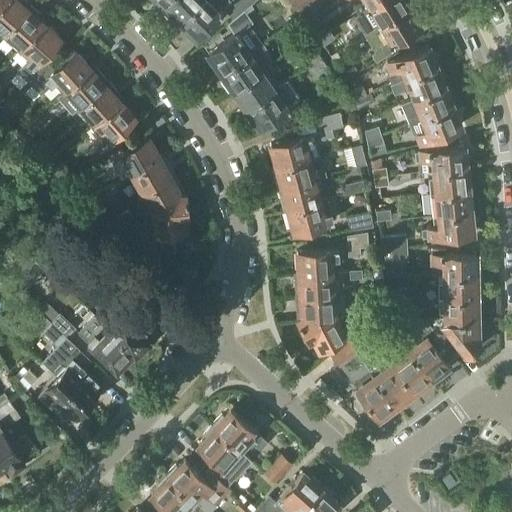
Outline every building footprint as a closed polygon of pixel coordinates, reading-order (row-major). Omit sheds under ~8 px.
[(0,28),(3,32),(25,7),(17,0),(1,0),(0,2),(0,28)] [(167,0),(163,4),(179,20),(179,19),(198,0),(167,0)] [(198,0),(179,19),(179,20),(195,35),(222,8),(232,18),(243,9),(254,0),(231,0),(230,0),(198,0)] [(290,0),(304,21),(320,12),(311,0),(290,0)] [(359,12),(378,0),(362,0),(354,5),(359,12)] [(374,13),(380,23),(408,6),(403,0),(378,0),(359,12),(359,13),(355,15),(359,22),(374,13)] [(363,34),(374,51),(371,54),(375,61),(397,48),(392,42),(419,25),(408,6),(380,23),(363,34)] [(19,46),(42,21),(25,7),(3,32),(19,46)] [(232,18),(226,23),(234,34),(208,52),(220,70),(248,51),(253,47),(261,42),(248,24),(252,22),(243,9),(232,18)] [(16,70),(28,81),(47,63),(40,57),(59,36),(42,21),(19,46),(29,55),(16,70)] [(318,38),(329,31),(323,23),(313,30),(318,38)] [(300,43),(309,37),(303,28),(294,34),(300,43)] [(329,31),(318,38),(323,46),(334,38),(329,31)] [(221,71),(233,88),(261,69),(262,70),(270,64),(270,62),(270,59),(269,55),(268,52),(264,45),(262,41),(261,42),(253,47),(248,51),(220,70),(221,71)] [(386,63),(389,70),(386,71),(391,83),(404,78),(436,65),(435,62),(438,55),(430,52),(427,45),(392,59),(392,60),(386,63)] [(312,62),(320,56),(315,48),(306,54),(312,62)] [(54,80),(63,89),(88,66),(73,50),(54,68),(47,62),(47,63),(28,81),(40,93),(50,84),(54,80)] [(320,56),(312,62),(308,65),(313,74),(326,65),(320,56)] [(270,64),(267,67),(271,72),(278,67),(274,62),(270,64)] [(412,98),(413,99),(444,86),(447,85),(442,71),(439,72),(436,65),(404,78),(412,98)] [(71,113),(75,109),(78,106),(103,83),(88,66),(63,89),(64,90),(57,96),(71,113)] [(353,66),(341,73),(346,80),(358,74),(353,66)] [(274,87),(262,70),(261,69),(233,88),(246,107),(274,87)] [(274,87),(246,107),(259,125),(299,98),(286,79),(274,87)] [(94,122),(119,100),(103,83),(78,106),(94,122)] [(402,104),(410,123),(421,118),(452,105),(449,98),(452,96),(447,85),(444,86),(413,99),(402,104)] [(352,100),(366,94),(362,86),(349,92),(352,100)] [(366,94),(352,100),(356,108),(383,96),(379,88),(366,94)] [(94,122),(89,127),(101,140),(94,146),(94,145),(86,153),(93,161),(109,149),(120,142),(116,138),(113,135),(134,116),(119,100),(94,122)] [(7,105),(0,111),(0,121),(4,126),(16,115),(7,105)] [(421,118),(410,123),(415,134),(417,133),(420,141),(427,138),(428,139),(460,125),(457,118),(460,110),(453,107),(452,105),(421,118)] [(315,117),(321,139),(333,136),(331,128),(342,125),(339,111),(315,117)] [(43,124),(35,114),(12,134),(22,143),(43,124)] [(366,139),(380,133),(378,125),(364,130),(366,139)] [(270,144),(276,165),(309,156),(313,155),(309,143),(311,142),(309,133),(270,144)] [(380,133),(366,139),(367,149),(384,144),(380,133)] [(132,171),(158,156),(147,136),(109,158),(120,178),(123,176),(129,173),(132,171)] [(40,154),(48,163),(55,157),(64,150),(55,140),(40,154)] [(430,158),(431,169),(465,167),(463,145),(426,149),(414,151),(414,160),(430,158)] [(130,182),(136,194),(140,192),(169,175),(158,156),(132,171),(129,173),(133,180),(130,182)] [(269,170),(274,188),(281,186),(315,177),(309,156),(276,165),(276,168),(269,170)] [(65,168),(55,157),(48,163),(46,165),(58,174),(65,168)] [(372,176),(387,175),(386,166),(371,168),(372,176)] [(431,169),(433,192),(467,188),(465,167),(431,169)] [(85,181),(80,173),(68,181),(73,189),(85,181)] [(167,201),(180,194),(169,175),(140,192),(151,211),(167,208),(167,201)] [(387,175),(372,176),(374,186),(388,185),(387,175)] [(277,200),(284,198),(287,208),(321,199),(315,177),(281,186),(274,188),(277,200)] [(341,185),(343,194),(361,189),(358,180),(341,185)] [(106,197),(116,191),(112,183),(102,189),(106,197)] [(436,213),(469,210),(467,188),(433,192),(436,213)] [(0,189),(0,227),(18,212),(0,189)] [(186,217),(184,194),(180,194),(167,201),(167,208),(151,211),(142,213),(143,222),(131,223),(132,234),(133,235),(134,237),(148,249),(171,247),(170,232),(182,231),(181,217),(186,217)] [(333,220),(330,211),(324,212),(321,199),(287,208),(293,231),(333,220)] [(376,220),(390,219),(389,209),(375,210),(376,220)] [(121,224),(132,218),(128,210),(117,216),(121,224)] [(346,216),(349,230),(372,226),(369,210),(346,216)] [(436,213),(437,226),(421,228),(421,237),(471,232),(469,210),(436,213)] [(346,234),(347,256),(360,255),(359,247),(367,247),(367,231),(346,234)] [(382,248),(406,246),(405,234),(380,237),(382,248)] [(44,267),(52,259),(38,246),(28,253),(44,267)] [(406,246),(382,248),(385,261),(408,259),(406,246)] [(297,251),(298,274),(332,271),(331,258),(339,258),(338,248),(297,251)] [(475,252),(431,253),(432,275),(442,275),(475,274),(475,273),(479,273),(478,260),(475,260),(475,252)] [(29,255),(8,277),(24,292),(45,271),(29,255)] [(349,279),(361,278),(361,269),(349,270),(349,279)] [(299,295),(333,292),(332,271),(298,274),(299,295)] [(443,296),(479,295),(479,282),(476,282),(475,274),(442,275),(443,296)] [(397,297),(412,297),(412,288),(396,288),(397,297)] [(299,295),(301,317),(315,316),(319,322),(335,314),(333,292),(299,295)] [(443,317),(476,317),(476,310),(479,310),(479,295),(443,296),(443,316),(443,317)] [(412,297),(397,297),(397,306),(412,306),(412,297)] [(351,302),(353,311),(365,307),(362,299),(351,302)] [(107,326),(133,351),(149,333),(120,305),(112,313),(116,317),(107,326)] [(383,314),(392,325),(399,319),(391,308),(383,314)] [(52,321),(66,336),(75,327),(60,313),(52,321)] [(370,321),(366,313),(355,319),(359,326),(370,321)] [(94,314),(77,331),(116,369),(133,351),(107,326),(94,314)] [(315,316),(301,317),(297,318),(308,339),(313,337),(319,348),(345,334),(335,314),(319,322),(315,316)] [(395,330),(392,325),(383,314),(374,321),(386,337),(395,330)] [(429,323),(431,322),(435,329),(443,341),(446,345),(454,339),(465,354),(480,343),(476,339),(476,332),(480,332),(479,320),(476,320),(476,317),(443,317),(443,316),(438,317),(425,318),(429,323)] [(429,323),(425,318),(415,317),(397,331),(403,339),(433,379),(445,369),(443,367),(449,363),(447,360),(453,356),(445,345),(446,345),(443,341),(435,329),(431,322),(429,323)] [(58,344),(66,336),(52,321),(43,329),(58,344)] [(397,331),(378,345),(390,361),(412,391),(414,393),(415,392),(414,389),(426,380),(428,382),(433,379),(403,339),(397,331)] [(370,351),(358,334),(348,341),(360,357),(396,406),(409,396),(407,394),(412,391),(390,361),(378,345),(370,351)] [(41,360),(55,373),(85,402),(101,384),(72,357),(80,349),(66,336),(58,344),(41,360)] [(384,415),(396,406),(360,357),(348,341),(331,354),(342,370),(344,369),(357,387),(353,389),(364,404),(367,403),(377,416),(382,413),(384,415)] [(28,368),(22,375),(31,384),(37,377),(28,368)] [(68,419),(85,402),(55,373),(46,382),(38,390),(68,419)] [(314,384),(336,404),(342,398),(320,378),(314,384)] [(0,405),(8,400),(3,393),(0,394),(0,405)] [(0,418),(5,415),(9,422),(19,415),(8,400),(0,405),(0,418)] [(267,442),(260,436),(230,409),(213,427),(239,450),(248,440),(252,444),(253,443),(260,449),(267,442)] [(49,435),(59,427),(51,416),(40,424),(49,435)] [(0,448),(10,441),(0,426),(0,448)] [(213,427),(197,444),(234,478),(250,460),(239,450),(213,427)] [(0,448),(0,477),(38,451),(24,431),(10,441),(0,448)] [(273,481),(289,464),(280,455),(264,473),(273,481)] [(184,459),(167,477),(192,501),(203,511),(207,511),(230,489),(207,468),(200,475),(184,459)] [(286,504),(294,511),(296,511),(320,487),(301,471),(275,500),(267,494),(252,510),(253,511),(268,511),(277,511),(281,508),(282,509),(286,504)] [(456,482),(449,473),(441,479),(448,488),(456,482)] [(203,511),(192,501),(167,477),(150,494),(168,511),(203,511)] [(296,511),(328,511),(337,503),(320,487),(296,511)] [(253,511),(252,510),(240,500),(234,506),(240,511),(253,511)] [(376,511),(377,511),(368,500),(353,511),(376,511)]
